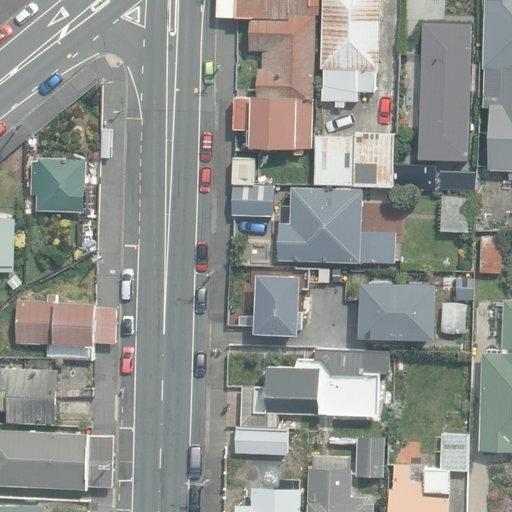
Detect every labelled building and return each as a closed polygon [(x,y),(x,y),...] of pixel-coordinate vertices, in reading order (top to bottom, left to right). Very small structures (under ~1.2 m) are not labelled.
[(296,154),(305,154),(306,149),(315,149),(319,16),(321,16),(321,0),(219,0),(219,17),(253,18),(252,50),(264,51),(264,68),(259,68),(258,90),(238,90),(237,130),(252,131),(251,148),(296,149),(296,154)] [(338,107),(346,107),(346,100),(360,101),(360,90),(377,91),(378,68),(381,68),(383,0),(325,0),(323,67),(325,67),(324,100),(336,100),(338,100),(338,107)] [(511,178),(511,177),(511,0),(487,0),(486,67),(488,67),(487,105),(492,106),(490,170),(511,170),(511,178)] [(423,178),(460,179),(460,175),(474,175),(477,71),(415,69),(414,97),(410,97),(408,168),(423,168),(423,178)] [(102,156),(115,157),(116,127),(103,127),(102,156)] [(318,184),(396,186),(396,133),(357,131),(357,136),(319,136),(318,184)] [(39,210),(88,211),(89,157),(41,156),(41,160),(34,160),(34,194),(40,194),(39,210)] [(234,183),(256,184),(258,158),(236,156),(234,183)] [(399,186),(418,187),(418,179),(399,178),(399,186)] [(275,215),(276,185),(235,184),(234,214),(275,215)] [(281,259),(397,262),(398,232),(365,230),(366,189),(295,186),(293,205),(283,204),(282,231),(279,233),(279,249),(282,252),(281,259)] [(459,219),(473,220),(475,194),(460,193),(459,219)] [(0,270),(3,270),(3,268),(13,268),(13,265),(16,265),(17,218),(0,217),(0,270)] [(482,272),(504,272),(505,236),(483,235),(482,272)] [(345,280),(346,270),(332,269),(331,279),(345,280)] [(0,282),(0,284),(8,295),(21,284),(12,273),(0,282)] [(258,332),(300,334),(303,275),(260,274),(258,332)] [(386,342),(393,342),(393,335),(407,336),(407,341),(413,341),(413,336),(437,337),(440,284),(366,281),(364,334),(386,335),(386,342)] [(48,357),(96,359),(95,345),(98,345),(98,341),(99,305),(99,301),(60,300),(60,294),(51,294),(50,299),(20,299),(19,342),(49,343),(48,357)] [(511,298),(506,298),(505,348),(485,348),(482,452),(511,453),(511,298)] [(467,333),(468,301),(444,300),(443,332),(467,333)] [(243,425),(279,426),(280,413),(322,414),(322,412),(382,414),(384,372),(391,372),(392,351),(317,349),(317,358),(301,357),(298,364),(272,364),(271,385),(244,384),(243,425)] [(9,421),(58,423),(61,369),(4,366),(3,371),(0,370),(0,382),(1,382),(0,409),(10,410),(9,421)] [(0,485),(90,490),(93,432),(0,426),(0,485)] [(237,452),(289,455),(290,429),(239,426),(237,452)] [(391,511),(452,511),(454,470),(471,470),(472,433),(443,431),(442,467),(394,465),(391,511)] [(357,475),(386,476),(387,438),(359,437),(357,475)] [(376,511),(377,503),(370,495),(355,495),(355,467),(310,467),(309,511),(376,511)] [(303,511),(304,488),(302,488),(302,487),(302,479),(282,478),(281,487),(254,486),(254,504),(240,503),(239,511),(303,511)] [(0,511),(46,511),(47,505),(0,502),(0,511)]
